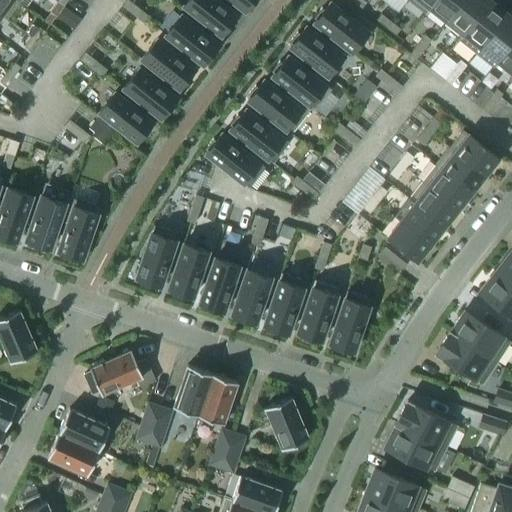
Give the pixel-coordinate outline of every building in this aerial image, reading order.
[(19,1),(17,0),(0,0),(0,13),(7,19),(19,1)] [(138,7),(128,0),(125,0),(121,5),(132,14),(138,7)] [(236,14),(218,0),(186,0),(182,5),(220,34),(222,32),(224,34),(232,24),(230,22),(236,14)] [(231,0),(244,10),(246,8),(249,10),(256,0),(231,0)] [(407,0),(424,13),(434,0),(407,0)] [(446,20),(461,0),(434,0),(424,13),(425,14),(430,8),(446,20)] [(458,40),(489,0),(461,0),(446,20),(462,33),(457,39),(458,40)] [(475,53),(506,13),(489,0),(458,40),(475,53)] [(351,51),(372,24),(357,13),(352,19),(329,1),(323,9),(321,7),(313,17),(315,19),(313,21),(333,37),(348,49),(351,51)] [(56,16),(63,6),(56,2),(49,11),(56,16)] [(148,16),(138,7),(132,14),(143,22),(148,16)] [(218,43),(180,13),(164,34),(202,64),(204,61),(206,63),(215,53),(212,51),(218,43)] [(385,27),(390,21),(380,13),(376,19),(385,27)] [(492,67),(511,41),(511,17),(506,13),(475,53),(492,67)] [(400,28),(390,21),(385,27),(395,35),(400,28)] [(327,75),(348,49),(333,37),(328,43),(305,25),(299,33),(297,31),(289,41),(291,43),(289,45),(327,75)] [(37,41),(45,31),(38,26),(31,37),(37,41)] [(423,49),(430,39),(424,34),(417,44),(423,49)] [(30,51),(37,41),(31,37),(24,46),(30,51)] [(194,67),(156,38),(140,58),(178,88),(180,85),(182,87),(190,77),(188,75),(194,67)] [(509,80),(511,75),(511,41),(492,67),(497,61),(511,72),(511,73),(508,79),(509,80)] [(415,58),(423,49),(417,44),(409,54),(415,58)] [(95,60),(85,52),(79,59),(90,67),(95,60)] [(330,89),(287,54),(281,62),(279,60),(271,70),(273,72),(271,75),(291,90),(311,106),(314,109),(330,89)] [(458,74),(466,64),(459,59),(452,69),(458,74)] [(106,69),(95,60),(90,67),(101,76),(106,69)] [(13,76),(20,66),(13,62),(6,72),(13,76)] [(176,96),(138,67),(122,87),(160,117),(162,114),(164,116),(172,106),(170,104),(176,96)] [(391,77),(380,68),(374,75),(385,84),(391,77)] [(450,84),(458,74),(452,69),(444,79),(450,84)] [(0,82),(5,86),(13,76),(6,72),(0,80),(0,82)] [(402,85),(391,77),(385,84),(396,92),(402,85)] [(290,133),(311,106),(291,90),(286,97),(263,78),(257,86),(255,84),(246,95),(249,96),(247,99),(290,133)] [(494,103),(502,93),(496,88),(488,98),(494,103)] [(152,121),(114,91),(98,111),(136,141),(138,139),(140,141),(148,130),(146,128),(152,121)] [(487,112),(494,103),(488,98),(481,107),(487,112)] [(17,106),(7,99),(2,105),(12,112),(17,106)] [(283,137),(245,108),(239,115),(237,113),(229,124),(231,126),(229,128),(267,158),(283,137)] [(431,133),(439,122),(433,117),(424,128),(431,133)] [(79,127),(69,119),(63,126),(74,134),(79,127)] [(349,130),(338,122),(332,128),(343,137),(349,130)] [(90,136),(79,127),(74,134),(85,143),(90,136)] [(423,144),(431,133),(424,128),(416,139),(423,144)] [(497,157),(462,129),(448,147),(484,175),(497,157)] [(354,146),(359,139),(349,130),(343,137),(354,146)] [(259,162),(221,132),(215,140),(212,138),(204,148),(207,150),(205,152),(243,182),(259,162)] [(14,155),(18,142),(10,139),(5,152),(14,155)] [(484,175),(448,147),(435,164),(470,192),(484,175)] [(404,167),(413,156),(406,151),(397,162),(404,167)] [(9,168),(14,155),(5,152),(1,165),(9,168)] [(396,178),(404,167),(397,162),(389,173),(396,178)] [(470,192),(435,164),(421,181),(457,208),(470,192)] [(301,190),(307,184),(296,175),(290,182),(301,190)] [(457,208),(421,181),(408,197),(443,225),(457,208)] [(317,192),(307,184),(301,190),(312,199),(317,192)] [(378,201),(386,190),(379,185),(371,196),(378,201)] [(16,240),(31,195),(7,186),(0,205),(0,234),(0,235),(0,236),(0,238),(12,242),(13,239),(16,240)] [(59,220),(67,195),(65,195),(63,201),(40,194),(25,239),(34,242),(33,245),(45,249),(46,246),(49,247),(59,220)] [(198,210),(203,197),(195,194),(190,207),(198,210)] [(81,258),(99,206),(67,195),(59,220),(66,222),(57,250),(66,253),(65,256),(77,260),(78,257),(81,258)] [(369,212),(378,201),(371,196),(362,207),(369,212)] [(443,225),(408,197),(395,214),(430,242),(443,225)] [(194,223),(198,210),(190,207),(186,220),(194,223)] [(430,242),(395,214),(394,215),(400,220),(386,237),(416,260),(430,242)] [(263,231),(267,218),(259,216),(254,229),(263,231)] [(160,285),(177,233),(153,224),(135,277),(138,278),(137,281),(150,285),(151,282),(160,285)] [(258,245),(263,231),(254,229),(250,242),(258,245)] [(409,256),(389,240),(381,251),(401,266),(409,256)] [(326,257),(331,243),(322,241),(318,254),(326,257)] [(192,296),(207,250),(183,242),(167,288),(170,289),(169,291),(182,296),(183,293),(192,296)] [(366,259),(370,246),(362,243),(357,256),(366,259)] [(511,251),(510,250),(494,270),(511,283),(511,251)] [(322,270),(326,257),(318,254),(313,267),(322,270)] [(223,311),(238,265),(214,257),(198,302),(201,303),(200,306),(213,310),(214,308),(223,311)] [(255,322),(270,276),(246,268),(230,313),(233,314),(232,317),(245,321),(246,318),(255,322)] [(511,283),(494,270),(479,290),(511,315),(511,283)] [(287,332),(305,280),(280,272),(263,324),(266,325),(265,328),(277,332),(278,329),(287,332)] [(321,340),(338,287),(314,279),(296,331),(299,332),(298,335),(310,339),(311,337),(321,340)] [(353,350),(371,298),(346,290),(328,342),(331,343),(330,346),(342,350),(344,347),(353,350)] [(36,350),(18,308),(0,315),(0,337),(10,361),(36,350)] [(508,340),(463,310),(449,331),(494,361),(508,340)] [(494,361),(449,331),(435,352),(480,382),(494,361)] [(142,375),(130,349),(89,367),(90,370),(83,373),(91,393),(99,389),(100,393),(142,375)] [(197,414),(212,372),(187,364),(173,405),(197,414)] [(222,422),(236,381),(212,372),(197,414),(222,422)] [(511,406),(511,393),(497,388),(493,400),(511,406)] [(307,437),(290,395),(264,406),(281,448),(307,437)] [(0,425),(4,428),(15,404),(0,396),(0,425)] [(454,423),(407,399),(395,422),(443,446),(454,423)] [(151,430),(159,406),(147,401),(139,426),(151,430)] [(163,434),(171,410),(159,406),(151,430),(163,434)] [(98,449),(109,426),(68,407),(58,431),(98,449)] [(501,434),(505,421),(482,414),(478,426),(501,434)] [(443,446),(395,422),(384,445),(431,469),(443,446)] [(163,434),(151,430),(139,426),(135,438),(159,446),(163,434)] [(224,456),(232,431),(220,427),(212,452),(224,456)] [(87,473),(98,449),(58,431),(47,455),(87,473)] [(236,460),(244,435),(232,431),(224,456),(236,460)] [(232,472),(236,460),(224,456),(212,452),(208,463),(232,472)] [(423,488),(373,468),(364,492),(413,511),(423,488)] [(267,511),(272,511),(281,489),(239,474),(231,498),(223,495),(223,496),(267,511)] [(468,497),(473,485),(451,475),(445,487),(468,497)] [(125,504),(130,492),(107,482),(102,494),(114,499),(125,504)] [(468,511),(511,511),(511,487),(497,482),(495,488),(479,482),(468,511)] [(463,508),(468,497),(445,487),(440,498),(463,508)] [(413,511),(364,492),(355,511),(413,511)] [(49,511),(45,499),(41,501),(38,493),(19,501),(22,509),(18,510),(19,511),(49,511)] [(108,511),(114,499),(102,494),(94,511),(108,511)] [(267,511),(223,496),(218,511),(221,511),(267,511)] [(121,511),(125,504),(114,499),(108,511),(121,511)]
